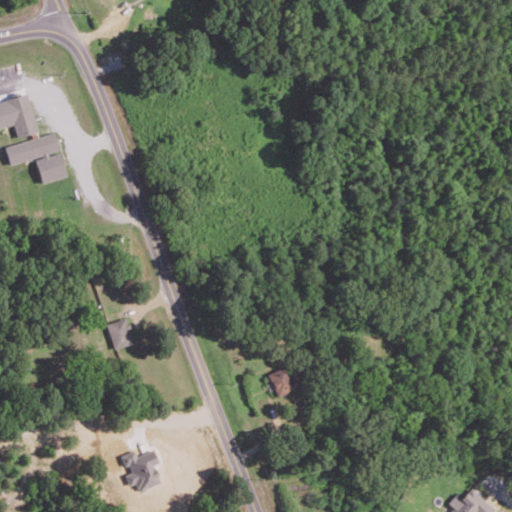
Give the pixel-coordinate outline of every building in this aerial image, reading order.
[(4,145),(9,164),(34,157),(40,182),(66,175),(59,150),(54,132),(4,145)] [(124,316),(105,323),(114,348),(133,341),(124,316)] [(297,371),(288,374),(284,365),(267,373),(277,396),(303,384),(297,371)] [(160,482),(154,464),(158,463),(154,449),(135,455),(134,451),(119,455),(128,484),(135,482),(137,489),(160,482)] [(453,507),(448,511),(489,511),(493,507),(471,487),(461,497),(455,492),(447,501),(453,507)]
